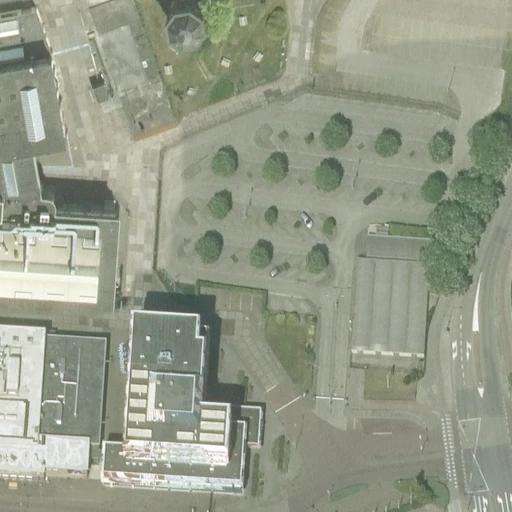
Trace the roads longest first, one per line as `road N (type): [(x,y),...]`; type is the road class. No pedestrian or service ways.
road 1 (unclassified): [(495,448),(471,308)]
road 2 (unclassified): [(471,308),(458,353),(469,441)]
road 3 (unclassified): [(471,308),(511,194)]
